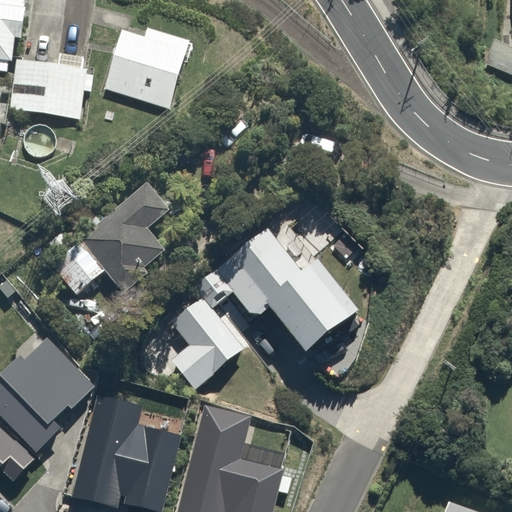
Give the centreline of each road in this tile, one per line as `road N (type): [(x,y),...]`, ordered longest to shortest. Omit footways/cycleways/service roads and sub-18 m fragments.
road 1 (residential): [(505,164),(333,511)]
road 2 (residential): [(341,0),(418,116),(459,148),(505,164)]
